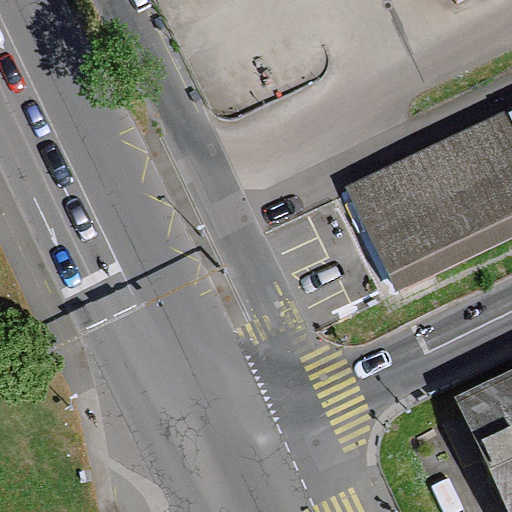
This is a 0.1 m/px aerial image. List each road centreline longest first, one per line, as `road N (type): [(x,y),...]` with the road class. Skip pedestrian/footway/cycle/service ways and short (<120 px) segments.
road 1 (primary): [(211,457),(0,10)]
road 2 (residential): [(311,409),(117,0)]
road 3 (tertiary): [(311,409),(511,311)]
